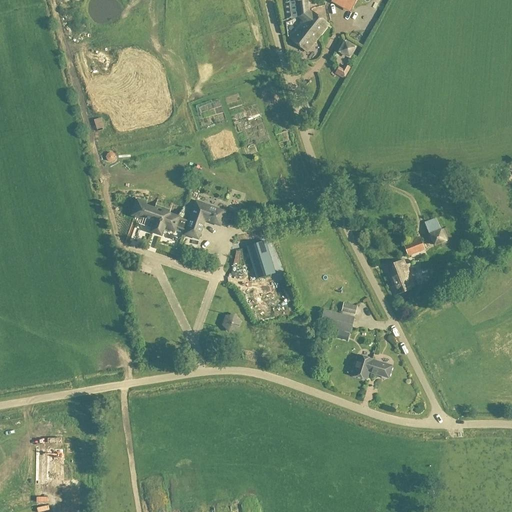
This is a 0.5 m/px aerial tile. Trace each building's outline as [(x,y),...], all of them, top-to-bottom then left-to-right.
[(306,0),(298,1),(300,16),(304,19),(289,39),(307,53),(328,26),(310,12),(309,12),(308,12),(306,0)] [(355,0),(333,0),(332,1),(350,11),(355,0)] [(356,50),(343,43),(336,56),(348,64),(356,50)] [(350,71),(342,66),(342,72),(337,70),(333,76),(344,82),(350,71)] [(175,228),(185,232),(188,223),(178,220),(178,219),(168,215),(170,211),(155,206),(154,210),(145,207),(146,205),(137,201),(131,217),(140,220),(141,218),(154,222),(150,233),(161,237),(164,228),(174,232),(175,228)] [(188,223),(185,232),(184,235),(197,240),(204,221),(219,227),(224,213),(195,203),(188,223)] [(430,230),(439,225),(435,219),(426,224),(430,230)] [(445,243),(440,230),(428,235),(434,248),(445,243)] [(403,246),(408,257),(424,251),(420,239),(403,246)] [(264,243),(247,248),(257,279),(274,274),(264,243)] [(394,297),(414,289),(403,261),(383,269),(394,297)] [(127,297),(132,296),(127,275),(122,276),(127,297)] [(259,280),(246,284),(257,318),(269,314),(259,280)] [(357,308),(343,304),(341,312),(355,315),(357,308)] [(302,335),(288,308),(270,318),(277,332),(272,334),(279,347),(302,335)] [(351,334),(354,319),(323,311),(319,326),(351,334)] [(225,315),(227,330),(238,329),(236,314),(225,315)] [(268,369),(282,367),(280,348),(265,350),(268,369)] [(365,380),(368,373),(372,361),(358,356),(351,376),(365,380)] [(391,367),(372,361),(368,373),(387,379),(391,367)] [(72,437),(75,452),(83,450),(81,435),(72,437)] [(58,455),(69,453),(66,438),(34,444),(37,459),(48,457),(49,462),(59,460),(58,455)]
